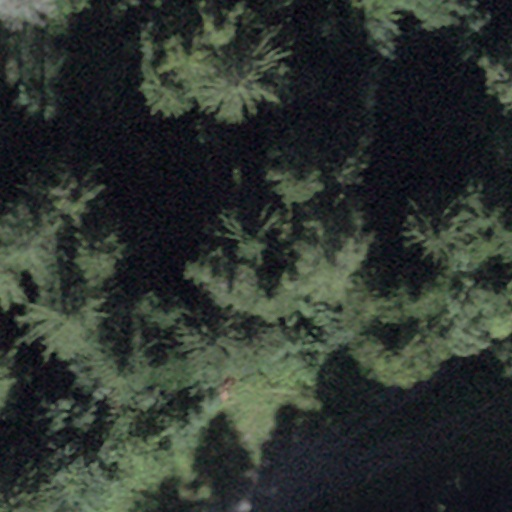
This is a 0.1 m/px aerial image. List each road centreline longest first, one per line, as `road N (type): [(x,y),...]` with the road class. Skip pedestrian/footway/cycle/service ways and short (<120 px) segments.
road 1 (track): [(236,511),(310,440),(472,338),(511,296)]
road 2 (track): [(244,508),(511,405)]
